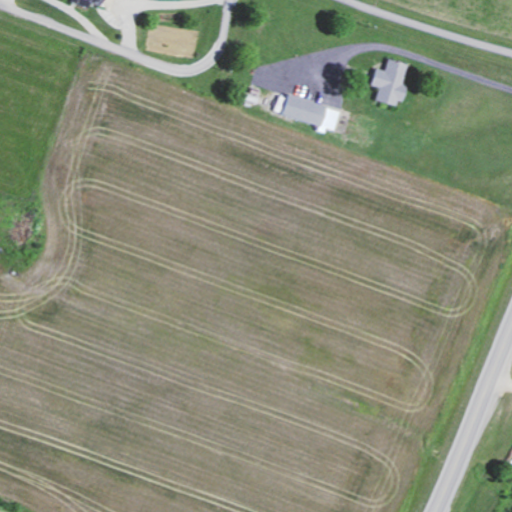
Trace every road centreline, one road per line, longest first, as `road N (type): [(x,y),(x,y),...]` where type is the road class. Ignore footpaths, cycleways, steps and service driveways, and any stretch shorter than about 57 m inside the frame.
road 1 (residential): [(0,7),(178,72),(215,57),(232,0),(393,20),(511,55)]
road 2 (trunk): [(511,330),(435,511)]
